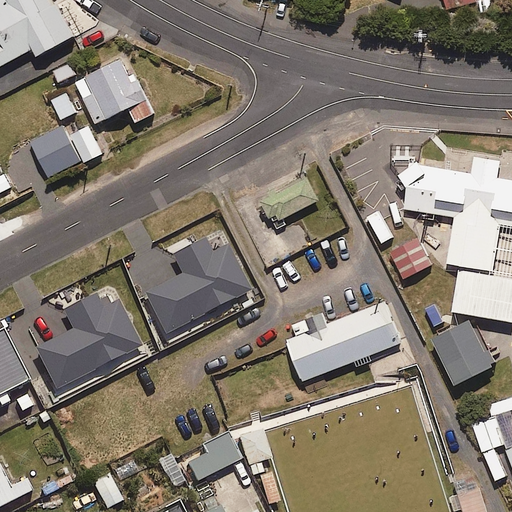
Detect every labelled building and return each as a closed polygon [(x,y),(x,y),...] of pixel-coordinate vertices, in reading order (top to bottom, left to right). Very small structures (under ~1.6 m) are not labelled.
[(41,54),(75,34),(55,0),(0,0),(0,56),(4,64),(35,46),(41,54)] [(156,112),(137,73),(128,54),(78,80),(99,122),(131,105),(139,121),(156,112)] [(61,83),(80,70),(72,58),(53,71),(61,83)] [(64,118),(78,111),(68,91),(54,98),(64,118)] [(91,125),(71,135),(66,124),(33,140),(50,175),(103,150),(91,125)] [(459,173),(411,166),(405,203),(448,210),(439,262),(490,270),(497,227),(511,229),(511,181),(491,178),(493,164),(462,159),(459,173)] [(279,229),(289,224),(286,216),(321,199),(310,177),(264,200),(275,222),(279,229)] [(212,250),(206,237),(174,254),(184,274),(146,293),(166,333),(254,288),(230,241),(212,250)] [(404,280),(433,266),(418,238),(390,252),(404,280)] [(511,306),(511,280),(458,270),(451,310),(509,322),(511,306)] [(36,347),(56,388),(143,344),(120,298),(112,303),(108,296),(101,300),(98,293),(64,309),(74,328),(36,347)] [(398,344),(382,303),(310,331),(304,318),(290,324),(295,337),(286,341),(302,382),(352,362),(354,368),(370,361),(368,355),(398,344)] [(434,343),(456,383),(493,364),(471,323),(434,343)] [(0,330),(0,403),(0,404),(10,399),(6,391),(30,379),(5,329),(0,330)] [(492,416),(511,409),(511,396),(488,404),(492,416)] [(494,447),(504,443),(494,416),(472,423),(493,481),(505,477),(494,447)] [(263,429),(241,436),(253,473),(265,469),(262,461),(273,457),(263,429)] [(200,479),(242,459),(229,432),(204,444),(208,452),(191,460),(200,479)] [(28,478),(12,486),(1,463),(0,463),(0,506),(34,490),(28,478)] [(281,500),(273,472),(261,476),(270,504),(281,500)] [(109,508),(124,499),(109,473),(94,482),(109,508)] [(466,511),(488,511),(481,487),(452,496),(456,509),(465,507),(466,511)] [(190,511),(184,497),(154,511),(190,511)] [(259,511),(258,510),(254,511),(226,511),(219,497),(201,507),(204,511),(259,511)]
